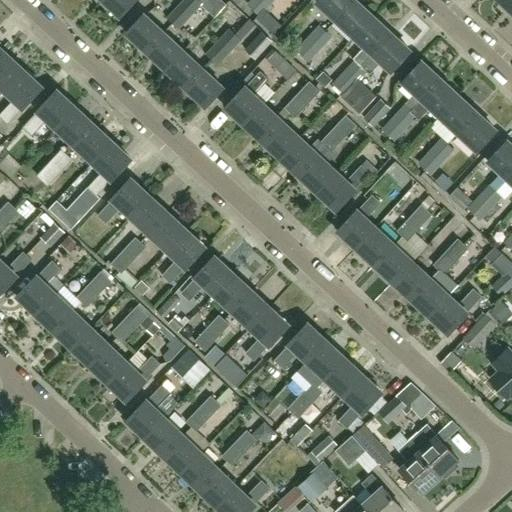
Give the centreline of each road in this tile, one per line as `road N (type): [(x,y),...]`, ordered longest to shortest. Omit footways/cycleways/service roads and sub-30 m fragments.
road 1 (residential): [(511,451),(21,0)]
road 2 (residential): [(152,509),(24,385)]
